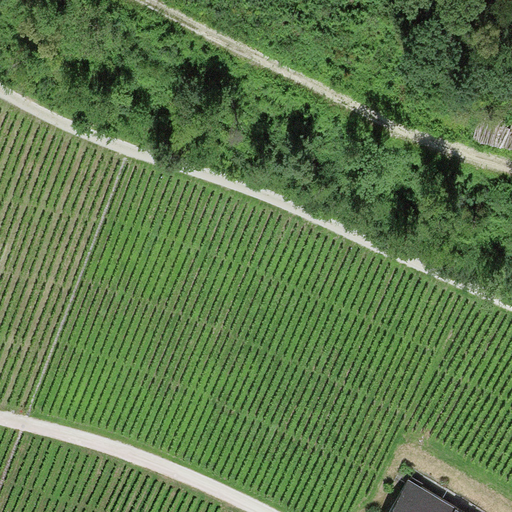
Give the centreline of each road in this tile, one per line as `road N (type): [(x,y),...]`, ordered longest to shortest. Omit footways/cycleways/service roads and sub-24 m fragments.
road 1 (track): [(511,311),(237,191),(41,123),(0,90)]
road 2 (track): [(511,164),(423,138),(146,0)]
road 3 (unclassified): [(268,511),(146,459),(0,416)]
